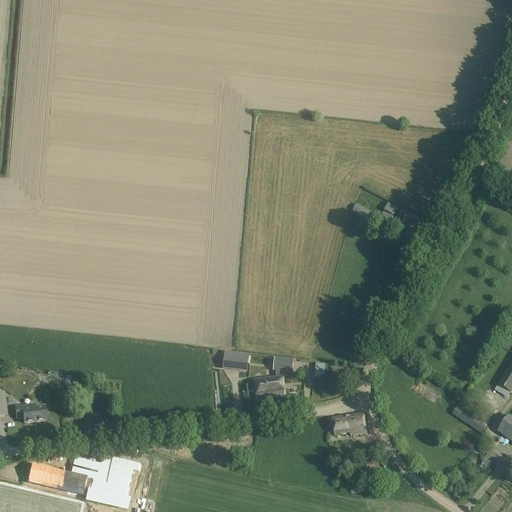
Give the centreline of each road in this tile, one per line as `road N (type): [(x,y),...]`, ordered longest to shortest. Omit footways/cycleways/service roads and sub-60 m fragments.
road 1 (residential): [(0,457),(367,401)]
road 2 (unclassified): [(367,401),(366,378),(476,176)]
road 3 (unclassified): [(458,511),(403,468),(367,401)]
